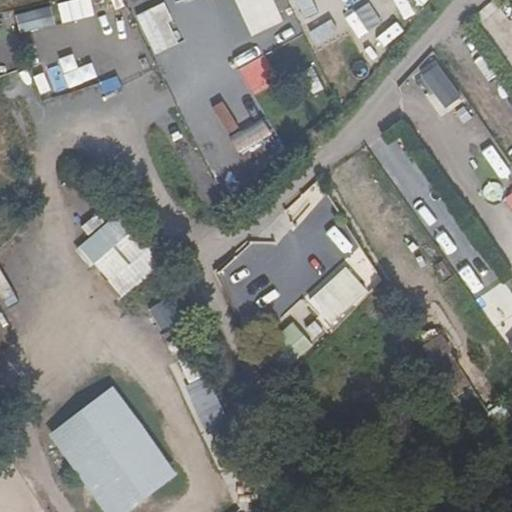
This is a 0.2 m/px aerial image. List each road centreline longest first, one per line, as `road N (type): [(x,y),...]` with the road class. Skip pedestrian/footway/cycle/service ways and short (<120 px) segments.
road 1 (residential): [(320,511),(198,276),(396,108),(481,4)]
road 2 (unknown): [(205,270),(147,156),(101,122),(64,125),(42,146),(39,181),(56,351)]
